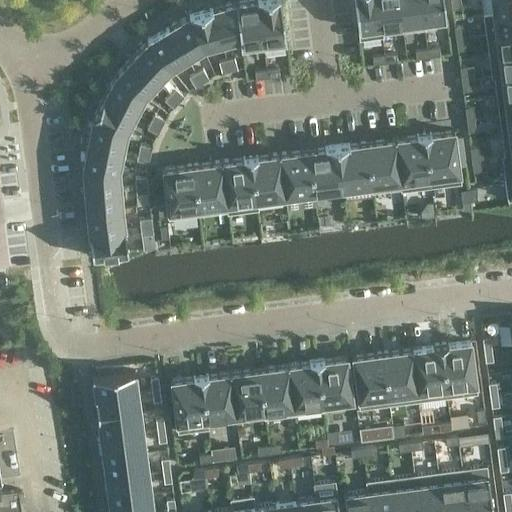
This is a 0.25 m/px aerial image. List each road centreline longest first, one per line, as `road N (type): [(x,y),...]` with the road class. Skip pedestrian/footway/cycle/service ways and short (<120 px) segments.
road 1 (residential): [(511,290),(109,343)]
road 2 (residential): [(30,66),(26,95),(53,312),(60,331),(81,347),(109,343)]
